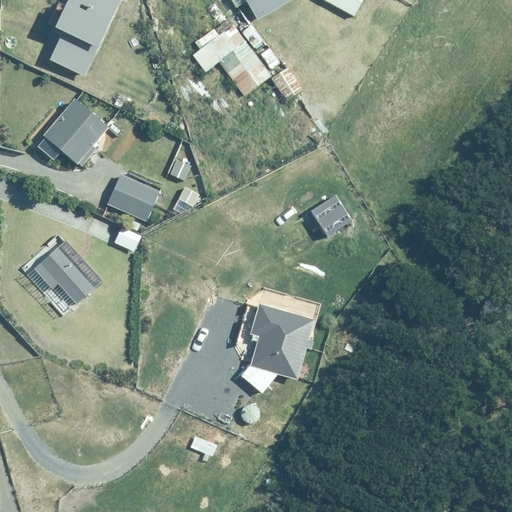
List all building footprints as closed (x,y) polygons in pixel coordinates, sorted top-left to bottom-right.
[(79,79),(118,0),(58,0),(47,22),(52,25),(38,52),(51,58),(48,64),(79,79)] [(280,20),(273,9),(287,0),(241,0),(255,21),(257,20),(264,30),(280,20)] [(361,0),(319,0),(362,23),(370,10),(360,4),(361,0)] [(270,75),(232,25),(219,35),(214,28),(196,41),(200,47),(190,54),(205,74),(218,64),(243,96),(270,75)] [(269,79),(270,80),(283,100),(314,80),(304,64),(288,74),(284,69),(269,79)] [(109,126),(74,98),(42,138),(78,166),(109,126)] [(189,163),(175,155),(165,172),(180,180),(189,163)] [(157,190),(120,173),(105,206),(142,223),(157,190)] [(140,236),(119,227),(112,245),(132,253),(140,236)] [(32,272),(50,291),(57,285),(76,305),(101,282),(65,242),(32,272)]
